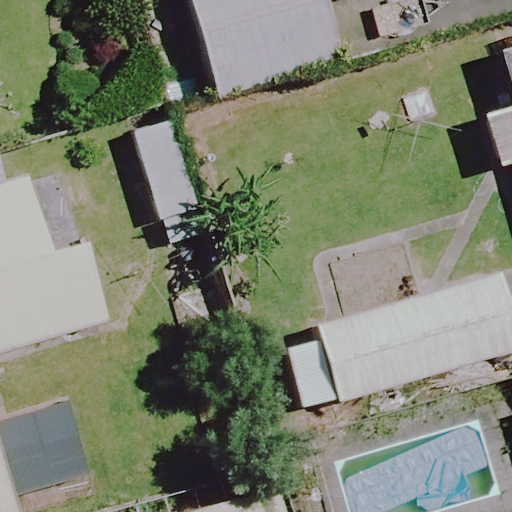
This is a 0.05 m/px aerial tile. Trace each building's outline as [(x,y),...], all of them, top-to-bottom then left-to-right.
[(330,74),(309,0),(177,0),(206,108),(330,74)] [(511,54),(489,61),(505,115),(473,125),(489,180),(511,173),(511,54)] [(197,246),(162,129),(124,140),(159,257),(197,246)] [(41,258),(10,157),(0,160),(0,359),(97,331),(72,249),(41,258)] [(511,358),(511,339),(494,280),(306,338),(329,414),(511,358)] [(287,511),(284,498),(232,511),(287,511)]
